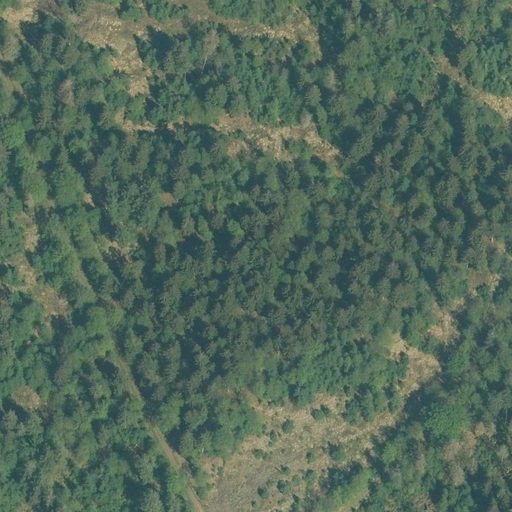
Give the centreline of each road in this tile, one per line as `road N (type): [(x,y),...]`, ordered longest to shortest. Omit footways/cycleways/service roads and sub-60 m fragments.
road 1 (track): [(204,511),(77,258),(28,142),(0,47)]
road 2 (track): [(343,511),(451,402),(511,262)]
